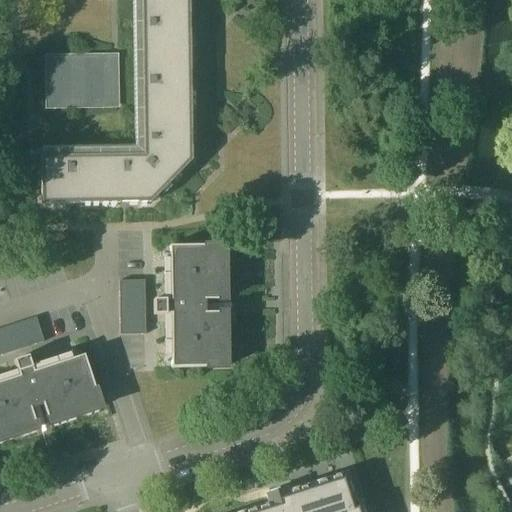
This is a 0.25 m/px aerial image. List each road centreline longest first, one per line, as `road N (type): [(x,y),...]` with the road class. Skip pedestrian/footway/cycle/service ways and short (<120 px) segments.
road 1 (residential): [(151,468),(286,419),(304,400),(301,0)]
road 2 (residential): [(151,468),(100,303),(101,280)]
